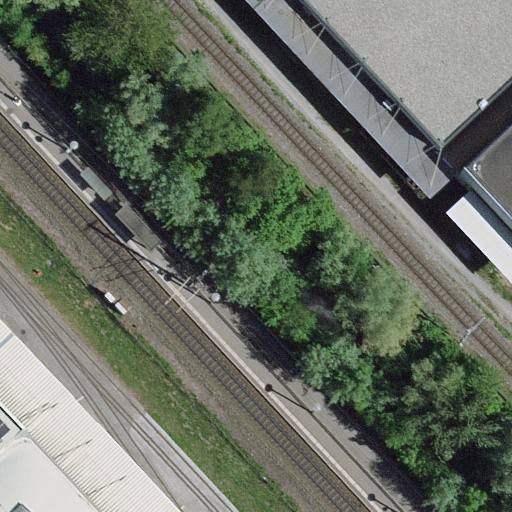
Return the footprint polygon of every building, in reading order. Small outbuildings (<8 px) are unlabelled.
[(443,178),(277,0),(227,0),(416,203),(443,178)] [(453,186),(511,131),(511,0),(277,0),(443,178),(453,186)] [(511,131),(453,186),(511,247),(511,131)] [(82,171),(72,180),(95,207),(106,197),(82,171)] [(173,511),(65,395),(11,337),(0,326),(0,416),(17,435),(89,511),(173,511)] [(0,451),(17,435),(0,416),(0,451)] [(0,511),(89,511),(17,435),(0,451),(0,511)]
